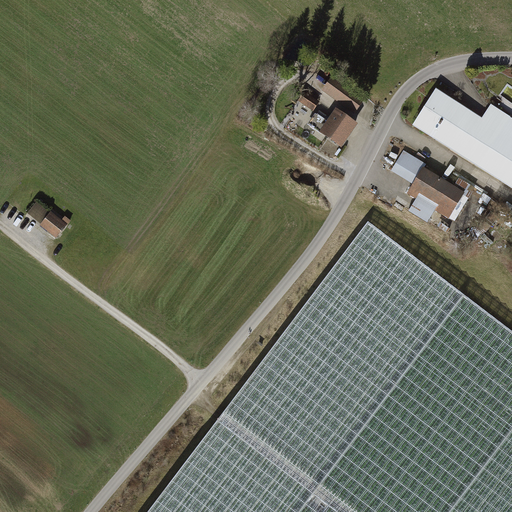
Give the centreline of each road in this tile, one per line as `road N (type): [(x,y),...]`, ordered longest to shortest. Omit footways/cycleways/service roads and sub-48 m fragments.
road 1 (unclassified): [(511,59),(440,66),(398,98),(312,248),(91,511)]
road 2 (track): [(201,383),(0,228)]
